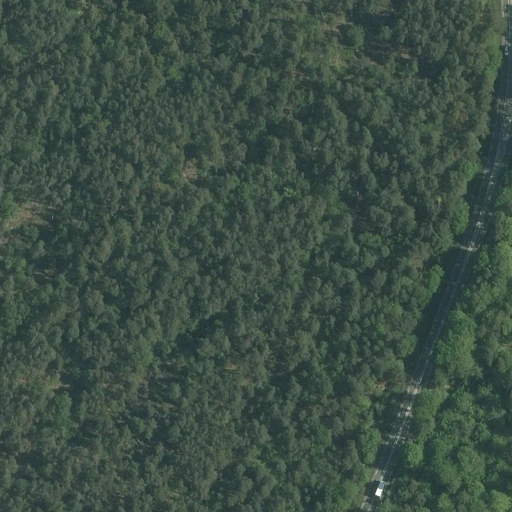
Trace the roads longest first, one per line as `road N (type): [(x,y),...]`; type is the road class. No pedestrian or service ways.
road 1 (primary): [(368,511),(466,258)]
road 2 (primary): [(504,0),(495,143),(466,258)]
road 3 (primary): [(466,258),(511,129)]
